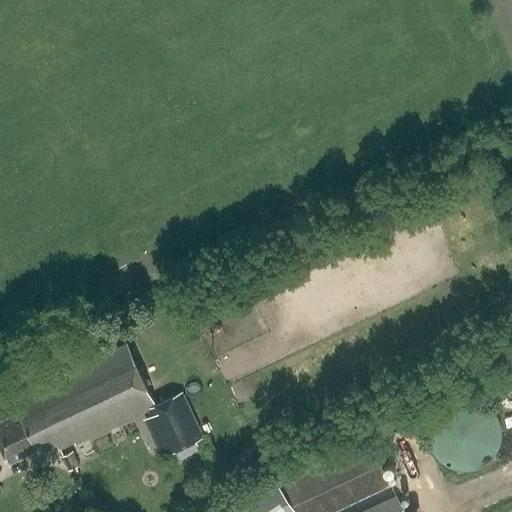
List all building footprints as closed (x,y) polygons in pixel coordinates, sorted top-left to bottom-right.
[(169,453),(204,436),(183,392),(157,405),(128,343),(15,397),(20,409),(0,418),(0,437),(11,461),(39,448),(41,453),(59,445),(61,448),(76,441),(77,443),(148,409),(169,453)] [(473,396),(463,396),(454,398),(446,402),(439,407),(433,415),(430,424),(429,433),(430,442),(433,451),(439,458),(446,464),(454,468),(464,470),(473,469),(482,466),(490,461),(496,454),(500,446),(503,437),(503,428),(500,419),(496,411),(489,404),(481,399),(473,396)] [(281,479),(296,511),(330,511),(392,483),(371,437),(281,479)] [(73,451),(63,456),(70,471),(81,466),(73,451)] [(221,511),(296,511),(289,497),(275,476),(221,511)] [(405,511),(396,493),(355,511),(405,511)]
